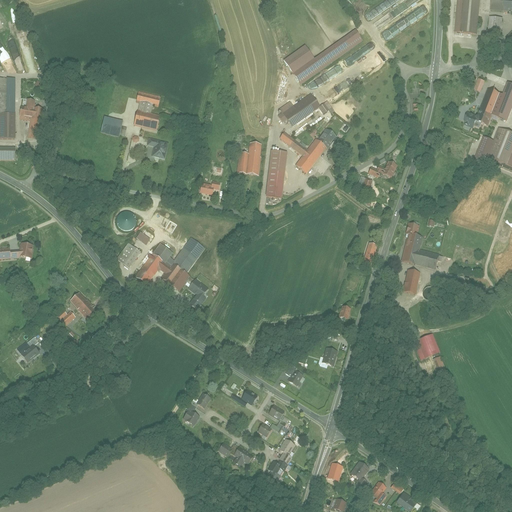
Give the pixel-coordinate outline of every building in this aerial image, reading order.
[(446,10),(444,41),(455,42),(456,33),(476,34),(478,0),(455,0),(455,10),(446,10)] [(511,0),(491,0),(491,9),(511,10),(511,0)] [(488,18),(487,33),(501,33),(502,18),(488,18)] [(301,85),(362,41),(356,34),(317,62),(305,46),(284,62),(301,85)] [(15,89),(8,89),(8,79),(0,78),(0,139),(15,139),(16,111),(14,111),(15,89)] [(477,79),(473,89),(482,93),(486,82),(477,79)] [(488,127),(492,116),(507,122),(511,111),(511,85),(506,98),(488,90),(477,118),(467,114),(464,121),(466,122),(464,125),(472,128),(473,126),(479,129),(481,124),(488,127)] [(138,102),(142,103),(139,113),(138,112),(134,125),(157,132),(160,119),(151,116),(153,106),(158,107),(161,96),(140,91),(138,102)] [(290,102),(280,109),(293,128),(321,108),(312,95),(294,108),(290,102)] [(21,107),(20,117),(30,118),(27,140),(39,141),(44,111),(34,109),(35,101),(27,100),(26,108),(21,107)] [(106,117),(102,134),(120,138),(123,121),(106,117)] [(511,133),(499,128),(487,157),(511,167),(511,133)] [(325,130),(317,142),(315,140),(309,149),(286,132),(280,140),(302,157),(295,167),(307,176),(335,137),(325,130)] [(155,148),(153,157),(165,159),(169,141),(151,137),(149,147),(155,148)] [(238,153),(235,174),(258,176),(261,146),(248,144),(247,154),(238,153)] [(0,148),(0,160),(16,160),(15,148),(0,148)] [(271,152),(266,198),(283,200),(289,154),(271,152)] [(379,178),(381,174),(384,176),(383,177),(392,180),(397,165),(389,162),(386,171),(372,166),(369,175),(379,178)] [(357,194),(367,197),(372,183),(362,179),(357,194)] [(201,186),(199,193),(214,197),(216,189),(201,186)] [(440,257),(419,252),(422,237),(417,235),(419,227),(408,224),(406,235),(408,235),(401,261),(437,270),(440,257)] [(140,234),(136,239),(146,246),(150,240),(140,234)] [(0,247),(0,261),(27,261),(27,259),(33,259),(34,244),(21,242),(21,247),(0,247)] [(128,243),(116,260),(129,269),(141,252),(128,243)] [(368,243),(361,265),(371,268),(378,246),(368,243)] [(190,277),(187,274),(198,259),(183,249),(175,261),(170,258),(173,254),(160,245),(153,254),(152,253),(134,278),(147,288),(160,270),(166,274),(162,280),(179,292),(190,277)] [(408,271),(403,293),(414,295),(419,274),(408,271)] [(441,274),(438,287),(485,299),(488,285),(441,274)] [(208,298),(206,296),(211,290),(197,279),(189,289),(197,296),(191,304),(199,310),(208,298)] [(436,289),(433,287),(431,287),(429,287),(427,288),(425,289),(424,291),(424,294),(424,296),(426,299),(428,300),(431,300),(433,300),(435,298),(436,297),(437,295),(437,291),(436,289)] [(82,291),(71,301),(89,321),(100,311),(82,291)] [(342,306),(338,318),(345,321),(349,308),(342,306)] [(70,312),(59,321),(66,330),(77,321),(70,312)] [(433,335),(414,343),(422,363),(441,355),(433,335)] [(28,344),(31,348),(21,356),(27,364),(41,354),(37,349),(40,347),(34,339),(28,344)] [(332,370),(338,354),(327,350),(321,366),(332,370)] [(442,357),(433,361),(440,376),(448,372),(442,357)] [(287,364),(282,373),(290,377),(295,368),(287,364)] [(294,371),(288,384),(300,390),(306,377),(294,371)] [(258,397),(247,391),(242,398),(234,393),(230,399),(244,407),(247,402),(253,406),(258,397)] [(203,395),(197,404),(206,410),(211,400),(203,395)] [(273,408),(268,416),(278,422),(283,414),(273,408)] [(190,411),(184,420),(194,427),(200,419),(190,411)] [(282,418),(279,424),(284,427),(287,422),(282,418)] [(263,424),(257,434),(267,440),(273,431),(263,424)] [(286,439),(278,451),(286,456),(294,444),(286,439)] [(151,452),(154,461),(169,456),(165,446),(151,452)] [(225,446),(220,453),(228,459),(233,452),(225,446)] [(237,459),(234,463),(241,468),(244,464),(248,466),(256,455),(242,446),(234,457),(237,459)] [(282,454),(279,460),(286,464),(289,458),(282,454)] [(275,458),(267,471),(279,478),(286,465),(275,458)] [(359,463),(350,475),(359,482),(368,469),(359,463)] [(357,488),(362,492),(368,483),(363,480),(357,488)] [(375,504),(380,507),(387,497),(383,494),(386,489),(378,483),(370,496),(377,500),(375,504)] [(394,485),(391,489),(400,496),(403,491),(394,485)] [(404,496),(398,504),(409,511),(413,511),(418,505),(404,496)] [(337,500),(333,510),(337,511),(343,511),(347,504),(337,500)]
